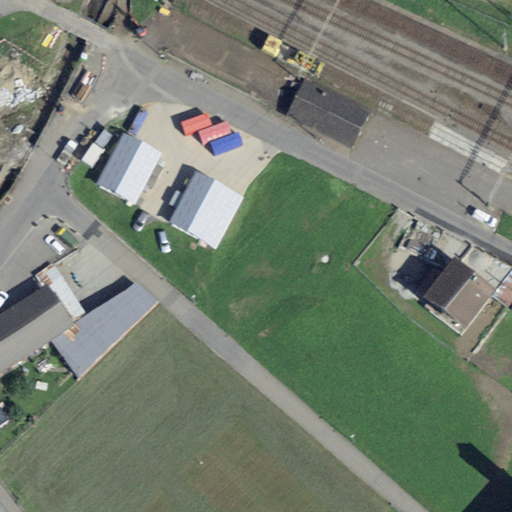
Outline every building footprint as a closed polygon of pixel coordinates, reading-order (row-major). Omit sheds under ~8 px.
[(162,155),(123,135),(96,187),(135,207),(162,155)] [(243,200),(196,174),(168,225),(215,251),(243,200)] [(496,296),(457,264),(425,302),(465,334),(496,296)] [(158,306),(135,285),(73,327),(51,342),(78,382),(158,306)] [(47,288),(0,317),(0,376),(51,342),(73,327),(47,288)]
